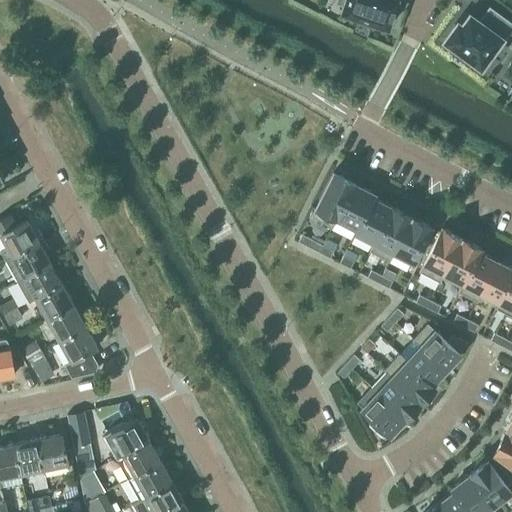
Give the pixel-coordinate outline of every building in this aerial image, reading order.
[(345,0),(343,9),(342,9),(341,12),(344,13),(344,12),(389,28),(390,25),(398,0),(345,0)] [(511,29),(511,21),(490,6),(479,20),(471,14),(463,25),(458,22),(445,40),(482,67),(502,39),(504,40),(511,29)] [(355,182),(334,171),(311,215),(333,226),(355,182)] [(355,182),(333,226),(338,218),(357,228),(355,231),(356,232),(376,192),(355,182)] [(376,193),(376,192),(356,232),(374,241),(370,250),(393,206),(374,196),(376,193)] [(390,260),(412,216),(393,206),(370,250),(390,260)] [(1,249),(6,258),(40,240),(28,218),(17,224),(11,214),(0,220),(0,233),(1,233),(8,245),(1,249)] [(390,260),(395,252),(414,261),(432,226),(412,216),(390,260)] [(463,237),(442,226),(420,271),(440,281),(463,237)] [(324,244),(302,233),(299,240),(320,251),(324,244)] [(440,281),(443,277),(461,286),(458,290),(459,291),(482,247),(463,237),(440,281)] [(6,258),(18,279),(51,261),(40,240),(6,258)] [(331,257),(334,249),(324,244),(320,251),(331,257)] [(482,247),(459,291),(477,300),(498,260),(481,251),(482,247)] [(351,267),(354,260),(344,254),(340,261),(351,267)] [(511,277),(511,266),(498,260),(477,300),(478,300),(482,292),(500,301),(511,277)] [(30,301),(37,297),(63,282),(51,261),(18,279),(30,301)] [(379,281),(382,274),(372,268),(368,276),(379,281)] [(379,281),(389,287),(393,279),(382,274),(379,281)] [(511,277),(500,301),(511,307),(511,277)] [(37,297),(49,318),(75,303),(63,282),(37,297)] [(416,300),(427,306),(431,299),(420,293),(416,300)] [(1,305),(5,314),(18,307),(13,298),(1,305)] [(431,299),(427,306),(438,311),(441,304),(431,299)] [(49,318),(60,339),(87,324),(75,303),(49,318)] [(18,307),(5,314),(11,323),(23,316),(18,307)] [(404,312),(398,307),(390,316),(396,321),(404,312)] [(454,320),(464,325),(468,318),(457,312),(454,320)] [(396,321),(390,316),(382,324),(388,329),(396,321)] [(464,325),(475,330),(479,323),(468,318),(464,325)] [(447,369),(462,353),(428,322),(414,337),(447,369)] [(87,324),(60,339),(72,360),(65,364),(73,376),(97,370),(99,363),(91,349),(98,345),(87,324)] [(491,339),(502,344),(506,337),(495,332),(491,339)] [(0,338),(0,375),(16,373),(10,342),(7,337),(0,338)] [(414,337),(413,338),(420,345),(407,358),(400,352),(436,386),(433,383),(447,369),(414,337)] [(502,344),(511,349),(511,340),(506,337),(502,344)] [(375,343),(369,338),(361,346),(367,352),(375,343)] [(24,347),(30,357),(42,349),(37,340),(24,347)] [(42,349),(30,357),(34,365),(47,358),(42,349)] [(421,402),(423,400),(436,386),(400,352),(385,368),(421,402)] [(346,362),(352,367),(360,359),(355,353),(346,362)] [(346,362),(342,367),(338,371),(344,376),(352,367),(346,362)] [(385,368),(384,369),(391,375),(377,390),(407,418),(421,402),(385,368)] [(391,434),(400,425),(407,418),(377,390),(362,407),(374,418),(369,423),(384,436),(388,432),(391,434)] [(138,416),(104,435),(116,456),(150,438),(138,416)] [(511,434),(506,431),(495,452),(511,461),(509,466),(511,467),(511,434)] [(62,433),(38,438),(45,467),(69,462),(62,433)] [(38,438),(14,443),(21,473),(45,467),(38,438)] [(116,456),(128,478),(161,459),(150,438),(116,456)] [(89,442),(75,445),(81,477),(82,476),(95,469),(96,468),(91,442),(89,442)] [(0,477),(21,473),(14,443),(0,446),(0,477)] [(128,478),(140,499),(173,481),(161,459),(128,478)] [(470,473),(494,505),(511,491),(511,490),(488,459),(470,473)] [(83,481),(82,482),(85,501),(86,501),(106,490),(107,489),(95,469),(82,476),(83,481)] [(471,511),(484,511),(494,505),(470,473),(452,486),(471,511)] [(140,499),(133,503),(138,511),(164,511),(185,501),(173,481),(140,499)] [(446,511),(471,511),(452,486),(454,490),(438,501),(446,511)] [(49,491),(27,496),(30,511),(41,511),(40,505),(51,502),(49,491)] [(79,499),(52,505),(53,511),(73,511),(81,509),(79,499)] [(164,511),(190,511),(185,501),(164,511)] [(446,511),(438,501),(424,511),(446,511)]
